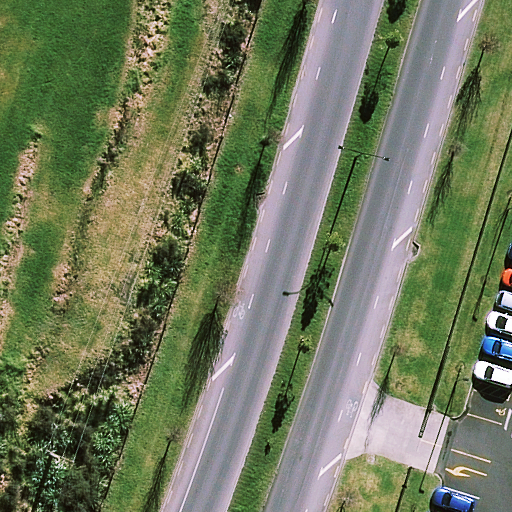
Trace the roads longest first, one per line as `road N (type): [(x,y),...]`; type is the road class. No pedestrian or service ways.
road 1 (secondary): [(191,511),(256,340),(357,0)]
road 2 (secondary): [(443,0),(284,511)]
